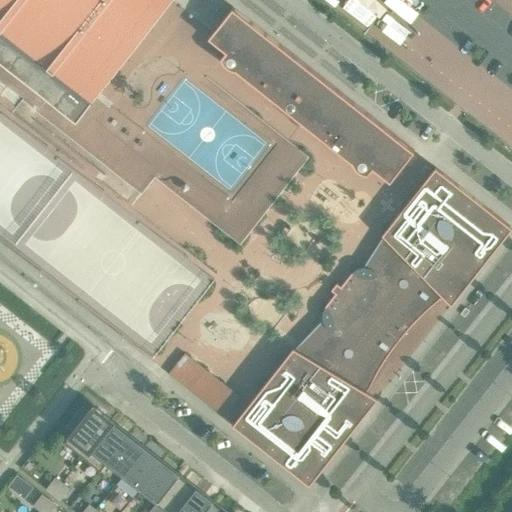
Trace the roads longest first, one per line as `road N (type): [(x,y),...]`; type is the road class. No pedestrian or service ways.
road 1 (residential): [(287,0),(511,179)]
road 2 (residential): [(511,303),(360,491),(386,511)]
road 3 (residential): [(103,348),(135,397),(280,511)]
road 4 (unclassified): [(511,376),(403,511)]
road 5 (residential): [(0,265),(103,348)]
